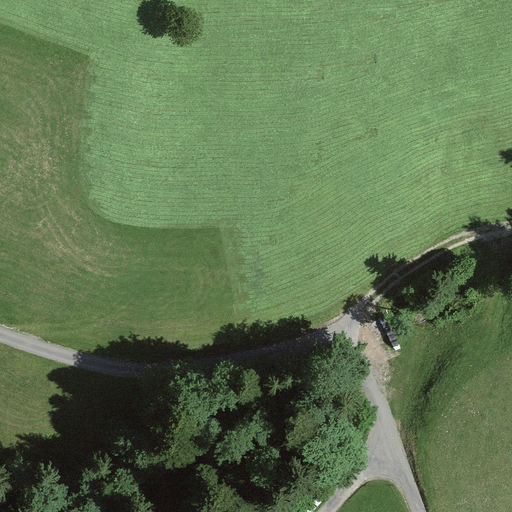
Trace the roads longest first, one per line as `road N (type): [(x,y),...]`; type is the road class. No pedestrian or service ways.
road 1 (unclassified): [(0,333),(65,357),(162,375),(329,349),(366,381),(390,449)]
road 2 (track): [(511,225),(417,260),(329,349)]
